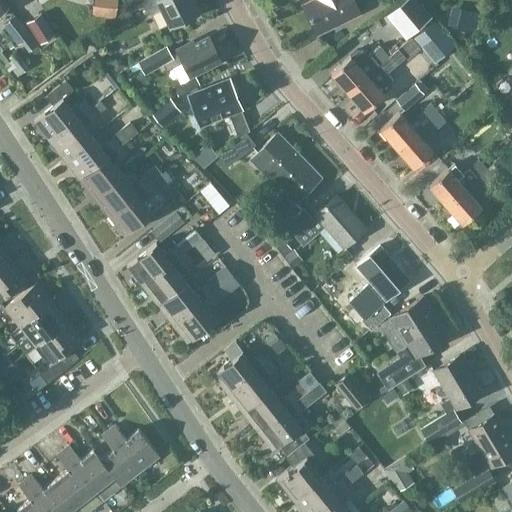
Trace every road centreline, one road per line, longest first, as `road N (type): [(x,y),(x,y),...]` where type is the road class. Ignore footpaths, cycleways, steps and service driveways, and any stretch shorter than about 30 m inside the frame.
road 1 (residential): [(456,278),(255,52),(232,0)]
road 2 (residential): [(142,351),(0,125)]
road 3 (residential): [(253,511),(142,351)]
road 4 (residential): [(0,450),(142,351)]
